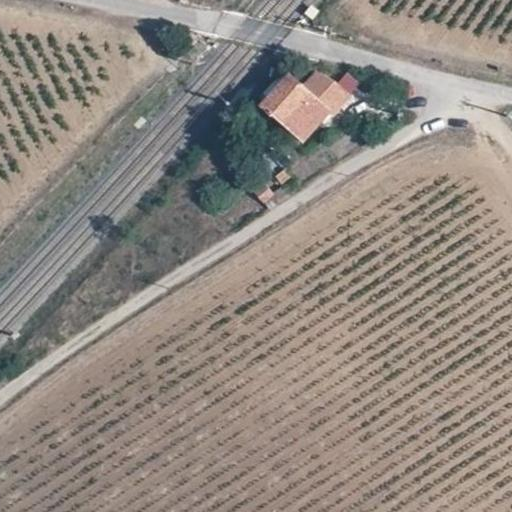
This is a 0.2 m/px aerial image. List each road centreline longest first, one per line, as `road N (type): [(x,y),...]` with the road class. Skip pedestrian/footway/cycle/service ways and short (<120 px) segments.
road 1 (unclassified): [(0,397),(467,88)]
road 2 (unclassified): [(97,0),(467,88)]
